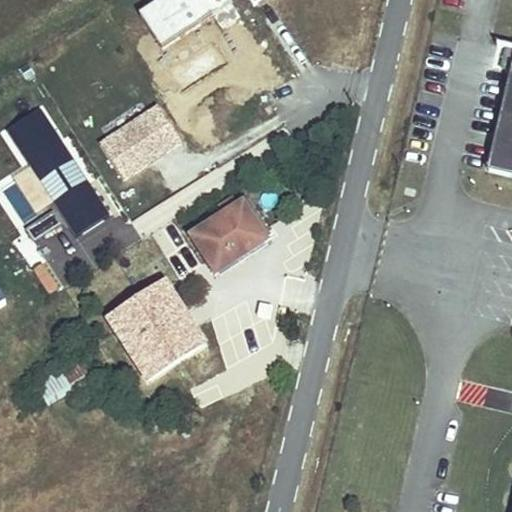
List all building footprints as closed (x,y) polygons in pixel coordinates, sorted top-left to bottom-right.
[(511,63),(487,167),(511,173),(511,63)] [(124,182),(182,144),(159,108),(100,146),(124,182)] [(110,217),(41,111),(8,133),(77,239),(110,217)] [(267,242),(243,205),(192,238),(216,275),(267,242)] [(162,255),(179,244),(174,235),(157,246),(162,255)] [(169,271),(147,285),(155,297),(177,283),(169,271)] [(143,300),(110,321),(133,358),(149,382),(204,346),(173,298),(152,312),(143,300)] [(117,368),(133,358),(110,321),(94,331),(117,368)] [(72,394),(74,397),(94,385),(77,357),(34,384),(49,408),(72,394)]
